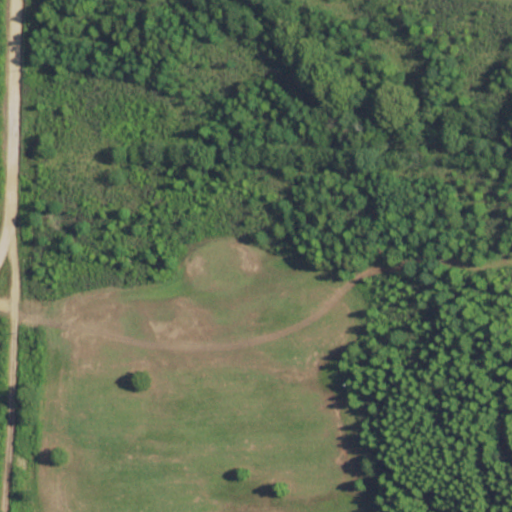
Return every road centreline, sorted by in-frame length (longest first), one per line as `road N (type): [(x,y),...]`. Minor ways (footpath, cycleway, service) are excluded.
road 1 (residential): [(28,162),(39,208),(7,511)]
road 2 (residential): [(0,241),(28,162),(27,0)]
